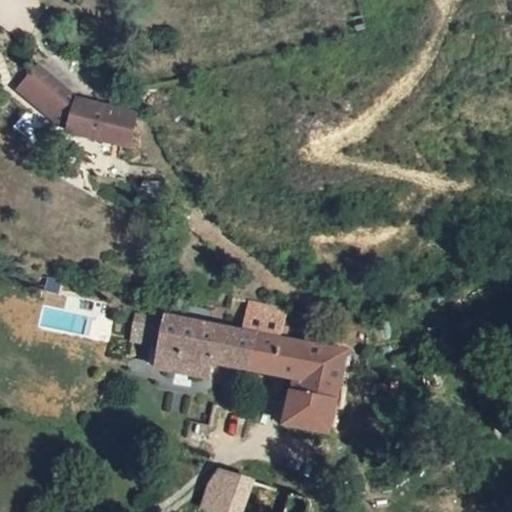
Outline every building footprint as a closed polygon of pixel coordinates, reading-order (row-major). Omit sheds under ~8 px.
[(63,122),(69,97),(29,65),(12,85),(54,120),(63,122)] [(117,142),(122,129),(125,121),(121,109),(69,97),(63,122),(61,127),(117,142)] [(19,108),(7,124),(29,141),(42,126),(19,108)] [(235,330),(247,333),(272,337),(278,307),(241,300),(235,330)] [(199,364),(240,373),(247,333),(235,330),(155,313),(146,365),(196,374),(199,364)] [(272,337),(247,333),(240,373),(272,380),(270,394),(284,396),(279,426),(319,433),(337,349),(272,337)] [(298,511),(303,496),(211,468),(202,483),(192,511),(298,511)]
